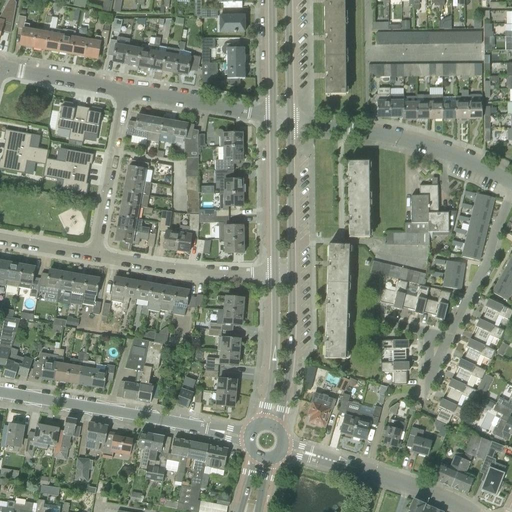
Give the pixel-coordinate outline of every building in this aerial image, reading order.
[(323,0),(324,20),(345,19),(344,0),(323,0)] [(59,12),(61,5),(54,4),(53,10),(59,12)] [(201,19),(215,19),(215,10),(202,10),(202,16),(201,16),(201,19)] [(23,30),(20,46),(34,48),(37,31),(29,30),(30,25),(25,24),(26,18),(19,16),(17,28),(23,30)] [(224,33),(244,33),(244,16),(220,16),(220,25),(224,25),(224,33)] [(451,30),(451,16),(439,22),(439,30),(451,30)] [(114,19),(112,31),(120,33),(122,21),(114,19)] [(324,20),(325,58),(345,57),(345,19),(324,20)] [(410,21),(401,21),(401,30),(410,30),(410,21)] [(50,29),(49,34),(50,34),(47,50),(59,53),(63,31),(62,31),(50,29)] [(63,31),(59,53),(72,55),(75,39),(76,32),(63,30),(62,31),(63,31)] [(50,34),(49,34),(37,31),(34,48),(47,50),(50,34)] [(109,32),(104,32),(102,31),(101,38),(96,37),(95,42),(88,41),(85,57),(97,59),(99,52),(100,46),(106,48),(109,32)] [(126,64),(129,48),(130,40),(118,38),(117,41),(116,46),(116,45),(114,57),(113,62),(126,64)] [(166,54),(165,54),(159,53),(161,39),(156,38),(154,46),(155,46),(151,69),(163,71),(166,54)] [(72,55),(85,57),(88,41),(75,39),(72,55)] [(201,52),(202,64),(209,64),(209,50),(214,50),(214,39),(201,39),(201,52)] [(114,57),(116,45),(116,46),(117,41),(111,40),(108,56),(114,57)] [(142,45),(141,50),(138,67),(151,69),(155,46),(154,46),(150,45),(148,46),(142,45)] [(233,49),(233,45),(227,45),(225,45),(224,46),(223,47),(222,48),(221,50),(222,52),(224,54),(225,55),(226,55),(226,64),(230,64),(245,64),(245,48),(233,49)] [(138,67),(141,50),(129,48),(126,64),(138,67)] [(166,54),(163,71),(175,73),(178,57),(180,51),(180,50),(179,50),(166,48),(165,54),(166,54)] [(190,59),(178,57),(175,73),(188,75),(189,70),(197,71),(199,59),(190,57),(190,59)] [(325,58),(325,95),(346,95),(345,57),(325,58)] [(209,64),(202,64),(202,81),(217,81),(216,64),(209,64)] [(224,79),(224,85),(235,87),(236,87),(237,87),(238,86),(239,86),(239,85),(239,84),(240,84),(240,83),(240,79),(245,79),(245,64),(230,64),(226,64),(227,79),(224,79)] [(368,78),(384,78),(384,66),(368,66),(368,78)] [(391,101),(391,118),(403,118),(403,120),(403,97),(403,95),(391,96),(391,101)] [(443,120),(442,98),(442,95),(429,96),(429,120),(443,120)] [(424,96),(423,103),(417,103),(417,120),(429,120),(429,96),(424,96)] [(468,119),(482,119),(481,96),(468,96),(468,97),(468,119)] [(417,103),(416,103),(416,97),(403,97),(403,120),(417,120),(417,103)] [(455,98),(455,119),(468,119),(468,97),(455,97),(455,98)] [(442,98),(443,120),(455,119),(455,98),(442,98)] [(391,101),(377,101),(377,118),(391,118),(391,101)] [(75,142),(81,110),(72,109),(73,104),(63,102),(58,129),(70,131),(68,141),(69,141),(75,142)] [(81,110),(75,142),(83,143),(85,134),(97,136),(102,109),(92,107),(91,112),(81,110)] [(126,135),(147,139),(150,117),(138,115),(136,123),(129,121),(126,135)] [(160,134),(163,120),(150,117),(147,139),(159,141),(160,134)] [(160,134),(173,136),(175,122),(170,121),(170,119),(169,118),(165,117),(164,118),(164,120),(163,120),(160,134)] [(185,150),(198,150),(198,135),(199,132),(193,131),(194,125),(188,124),(175,122),(173,136),(172,144),(174,144),(175,137),(184,138),(185,150)] [(41,157),(42,149),(30,147),(32,135),(5,130),(3,140),(8,141),(7,151),(41,157)] [(242,134),(223,134),(223,132),(221,130),(219,130),(217,132),(216,134),(218,136),(220,137),(220,147),(242,147),(242,134)] [(216,171),(233,170),(233,165),(239,165),(239,161),(242,161),(242,155),(244,155),(244,148),(242,148),(242,147),(220,147),(218,147),(219,161),(215,161),(215,171),(216,171)] [(87,164),(92,165),(94,155),(67,150),(65,162),(53,160),(51,168),(85,174),(87,164)] [(27,162),(39,164),(41,157),(7,151),(5,160),(0,159),(0,169),(25,174),(27,162)] [(129,167),(126,179),(143,182),(145,170),(147,171),(149,164),(132,161),(131,167),(129,167)] [(368,162),(348,163),(349,200),(369,200),(368,162)] [(51,168),(45,166),(43,177),(63,181),(61,190),(86,194),(88,184),(83,183),(85,174),(51,168)] [(168,168),(157,166),(156,166),(155,172),(168,175),(168,168)] [(224,194),(242,194),(242,180),(240,180),(240,176),(234,176),(234,170),(233,170),(216,171),(216,177),(216,182),(219,182),(219,194),(224,194)] [(143,183),(143,182),(126,179),(124,192),(149,196),(151,184),(149,183),(143,183)] [(419,197),(411,197),(411,223),(428,223),(429,223),(429,214),(438,213),(438,186),(437,186),(437,180),(432,180),(432,186),(419,186),(419,197)] [(124,192),(122,204),(139,207),(145,208),(147,208),(149,196),(124,192)] [(224,207),(242,207),(242,194),(224,194),(224,207)] [(494,198),(477,194),(474,207),(491,211),(494,198)] [(349,238),(369,238),(369,200),(349,200),(349,238)] [(120,216),(136,219),(139,207),(122,204),(120,216)] [(474,207),(471,220),(488,224),(491,211),(474,207)] [(166,231),(164,249),(176,251),(179,233),(171,232),(172,228),(169,228),(172,212),(162,211),(160,227),(167,228),(166,231)] [(457,212),(456,212),(448,212),(448,213),(438,213),(429,214),(429,223),(428,223),(427,233),(428,233),(452,233),(457,212)] [(180,226),(179,233),(176,251),(189,252),(192,235),(191,235),(192,231),(199,231),(199,223),(199,217),(199,215),(190,215),(189,227),(180,226)] [(156,231),(135,226),(136,219),(120,216),(117,229),(134,231),(149,234),(155,236),(156,231)] [(471,220),(468,232),(485,236),(488,224),(471,220)] [(219,240),(226,240),(243,240),(243,227),(229,227),(229,223),(218,223),(219,240)] [(428,234),(428,233),(427,233),(428,223),(411,223),(406,223),(406,234),(410,234),(416,234),(422,234),(428,234)] [(131,251),(134,231),(117,229),(115,241),(122,243),(121,249),(131,251)] [(468,232),(465,245),(482,249),(485,236),(468,232)] [(149,234),(147,247),(154,248),(155,236),(149,234)] [(198,240),(196,253),(202,254),(204,241),(198,240)] [(226,240),(226,254),(243,253),(243,240),(226,240)] [(349,246),(329,245),(327,283),(348,284),(349,246)] [(462,257),(479,261),(482,249),(465,245),(462,257)] [(0,284),(6,286),(10,263),(0,261),(0,284)] [(375,275),(378,263),(372,261),(369,273),(375,275)] [(463,277),(465,264),(447,262),(445,275),(463,277)] [(23,265),(10,263),(6,286),(19,288),(23,265)] [(384,264),(378,263),(375,275),(381,276),(384,264)] [(381,276),(387,278),(390,266),(384,264),(381,276)] [(33,278),(35,268),(23,265),(19,288),(31,290),(30,297),(37,298),(38,292),(40,279),(33,278)] [(387,278),(393,279),(396,267),(390,266),(387,278)] [(396,267),(393,279),(398,280),(399,281),(402,269),(396,267)] [(399,281),(405,282),(408,270),(402,269),(399,281)] [(62,273),(49,270),(49,275),(41,273),(40,279),(38,292),(45,294),(58,295),(59,290),(62,273)] [(408,270),(405,282),(408,283),(410,283),(414,272),(408,270)] [(511,274),(505,270),(499,282),(511,289),(511,274)] [(419,273),(414,272),(410,283),(416,285),(419,273)] [(63,296),(71,297),(72,292),(74,275),(62,273),(59,290),(58,295),(63,296)] [(416,285),(419,286),(422,286),(425,274),(419,273),(416,285)] [(71,297),(83,299),(87,277),(74,275),(72,292),(71,297)] [(445,275),(444,288),(461,290),(463,277),(445,275)] [(94,306),(96,296),(100,279),(87,277),(83,299),(82,304),(94,306)] [(122,297),(124,297),(127,280),(114,278),(111,295),(112,295),(111,301),(121,303),(122,297)] [(129,304),(130,298),(137,299),(140,282),(127,280),(124,297),(122,311),(127,312),(128,304),(129,304)] [(393,308),(401,310),(402,308),(405,295),(408,283),(405,282),(399,281),(398,280),(396,288),(391,287),(392,285),(391,283),(388,283),(386,284),(384,290),(380,288),(380,302),(393,306),(393,308)] [(152,285),(140,282),(137,299),(149,302),(152,285)] [(511,289),(499,282),(492,293),(508,301),(510,298),(511,293),(511,289)] [(326,321),(347,322),(348,284),(327,283),(326,321)] [(160,311),(165,287),(152,285),(149,302),(148,307),(148,310),(160,312),(160,311)] [(414,313),(422,315),(423,313),(426,300),(429,288),(422,286),(419,286),(416,297),(405,295),(402,308),(415,311),(414,313)] [(177,289),(165,287),(160,311),(168,312),(168,310),(173,311),(177,289)] [(185,316),(186,308),(189,291),(177,289),(173,311),(172,314),(185,316)] [(436,319),(444,321),(450,293),(440,291),(437,303),(426,300),(423,313),(436,316),(436,319)] [(243,299),(217,296),(217,302),(226,303),(225,310),(242,312),(243,299)] [(511,310),(488,299),(485,307),(487,308),(481,320),(494,326),(498,316),(509,321),(511,314),(511,310)] [(95,302),(95,306),(93,315),(99,316),(101,303),(95,302)] [(111,305),(104,304),(102,316),(108,317),(109,317),(111,305)] [(241,325),(242,312),(225,310),(218,310),(217,324),(210,324),(209,330),(221,331),(231,332),(232,325),(241,325)] [(0,364),(6,366),(13,344),(20,320),(13,318),(4,317),(0,339),(0,338),(0,364)] [(479,319),(475,327),(478,328),(472,340),(484,346),(489,336),(500,341),(504,331),(494,326),(481,320),(479,319)] [(326,321),(325,359),(345,360),(347,322),(326,321)] [(144,333),(143,337),(155,340),(156,334),(156,333),(151,332),(149,332),(148,333),(144,333)] [(156,334),(155,340),(154,343),(163,344),(166,345),(168,336),(156,334)] [(239,352),(240,340),(223,338),(222,351),(239,352)] [(122,398),(137,401),(139,401),(145,364),(149,342),(134,339),(125,369),(138,372),(135,385),(121,382),(118,392),(123,393),(122,398)] [(470,339),(466,347),(468,348),(463,360),(475,366),(480,356),(491,361),(495,351),(484,346),(472,340),(470,339)] [(393,351),(393,363),(406,363),(406,349),(409,349),(409,341),(381,341),(381,351),(393,351)] [(149,342),(145,364),(152,365),(152,369),(158,370),(160,360),(163,344),(154,343),(149,342)] [(502,343),(497,354),(503,357),(508,346),(502,343)] [(14,380),(15,380),(16,374),(27,378),(33,360),(17,355),(20,346),(13,344),(6,366),(2,378),(14,380)] [(63,365),(64,358),(62,358),(64,351),(59,350),(58,358),(57,364),(54,380),(67,383),(69,366),(68,366),(63,365)] [(218,365),(237,367),(239,352),(222,351),(221,359),(206,358),(205,372),(218,373),(218,365)] [(79,385),(84,354),(79,354),(78,361),(69,359),(68,366),(69,366),(67,383),(79,385)] [(95,370),(94,370),(95,364),(96,363),(95,363),(88,362),(89,355),(84,354),(79,385),(92,387),(95,370)] [(461,359),(457,367),(459,368),(454,380),(472,389),(477,378),(482,381),(484,375),(486,371),(475,366),(463,360),(461,359)] [(44,362),(41,378),(43,378),(42,380),(48,381),(48,379),(54,380),(57,364),(44,362)] [(409,371),(409,363),(406,363),(393,363),(388,363),(381,363),(381,373),(393,373),(393,385),(407,385),(407,371),(409,371)] [(148,385),(151,368),(152,369),(152,365),(145,364),(139,401),(150,403),(151,399),(158,400),(160,387),(148,385)] [(107,366),(106,372),(95,370),(92,387),(104,389),(105,380),(113,381),(115,367),(107,366)] [(176,404),(188,409),(193,394),(187,392),(193,373),(188,371),(176,404)] [(482,381),(478,388),(486,391),(492,378),(484,375),(482,381)] [(341,377),(336,388),(344,392),(349,381),(341,377)] [(235,394),(236,381),(219,379),(218,393),(235,394)] [(451,379),(448,387),(450,388),(444,400),(457,406),(462,395),(472,401),(477,391),(472,389),(454,380),(451,379)] [(385,396),(388,388),(381,386),(379,394),(385,396)] [(511,392),(507,402),(502,400),(500,405),(511,410),(511,392)] [(217,406),(213,406),(212,410),(224,411),(225,407),(234,408),(235,394),(218,393),(217,406)] [(332,410),(335,400),(328,398),(328,396),(323,394),(322,395),(314,393),(310,403),(312,404),(308,415),(311,416),(309,422),(310,423),(311,425),(314,426),(316,425),(324,428),(330,410),(332,410)] [(345,418),(341,433),(353,436),(358,420),(359,413),(346,410),(348,402),(349,398),(344,396),(343,400),(342,400),(338,416),(345,418)] [(442,399),(439,407),(441,408),(435,421),(443,425),(447,427),(452,415),(463,421),(468,411),(457,406),(444,400),(442,399)] [(483,399),(480,407),(490,412),(494,404),(483,399)] [(503,415),(509,418),(511,412),(511,410),(500,405),(496,403),(493,411),(502,416),(503,415)] [(397,404),(390,409),(388,413),(396,415),(399,404),(397,404)] [(371,421),(377,423),(381,408),(375,407),(372,417),(371,421)] [(358,420),(353,436),(365,440),(370,425),(376,426),(377,423),(371,421),(372,417),(359,413),(358,420)] [(475,418),(467,415),(464,422),(472,426),(475,418)] [(74,437),(78,437),(80,427),(76,426),(77,420),(67,418),(64,432),(59,431),(56,446),(55,446),(54,451),(55,451),(54,458),(66,460),(71,437),(74,437)] [(511,419),(509,418),(503,431),(495,427),(492,433),(493,435),(495,436),(505,440),(505,441),(506,441),(508,440),(511,435),(511,419)] [(407,424),(396,421),(390,420),(388,428),(385,427),(382,435),(386,436),(383,444),(396,448),(401,432),(404,433),(407,424)] [(58,431),(60,424),(52,423),(51,425),(45,424),(45,427),(37,425),(36,434),(29,433),(27,440),(24,457),(32,458),(34,447),(47,450),(48,445),(55,446),(56,446),(59,431),(58,431)] [(108,426),(89,423),(84,448),(99,451),(100,444),(104,445),(107,432),(108,426)] [(22,439),(24,427),(10,425),(7,443),(19,445),(18,456),(24,457),(27,440),(22,439)] [(445,435),(449,427),(447,427),(443,425),(439,432),(445,435)] [(406,447),(412,449),(411,452),(427,456),(431,442),(422,439),(424,431),(418,429),(416,437),(409,435),(406,447)] [(133,440),(120,437),(120,435),(119,435),(119,434),(115,434),(114,434),(107,432),(104,445),(105,445),(102,458),(112,460),(113,453),(130,456),(133,440)] [(147,466),(154,435),(141,433),(138,449),(144,450),(141,468),(146,469),(147,466)] [(168,454),(171,438),(154,435),(147,466),(146,469),(144,479),(162,482),(164,469),(165,470),(168,454)] [(451,488),(467,495),(474,478),(465,474),(470,463),(469,462),(471,456),(484,462),(486,455),(489,449),(491,443),(482,439),(472,436),(466,452),(465,452),(462,459),(451,488)] [(190,442),(174,439),(171,455),(168,454),(165,470),(177,473),(174,485),(181,486),(182,482),(185,468),(187,458),(190,442)] [(187,458),(205,461),(208,446),(190,442),(187,458)] [(489,449),(501,454),(504,447),(492,442),(491,443),(489,449)] [(220,471),(224,471),(228,449),(208,446),(205,461),(205,463),(204,467),(199,488),(206,489),(211,469),(220,471)] [(484,462),(479,473),(483,474),(480,481),(484,483),(481,490),(495,495),(497,489),(500,490),(503,483),(500,482),(503,474),(494,471),(495,460),(486,455),(484,462)] [(462,459),(455,456),(450,468),(441,464),(434,481),(451,488),(462,459)] [(90,460),(78,459),(76,481),(88,482),(90,460)] [(11,470),(10,478),(18,480),(19,471),(11,470)] [(48,486),(49,478),(41,477),(40,485),(48,486)] [(130,501),(140,503),(142,494),(132,492),(130,501)] [(229,507),(230,501),(231,499),(218,496),(216,504),(229,507)] [(59,511),(61,508),(44,505),(45,501),(38,500),(37,504),(35,511),(59,511)] [(413,500),(413,501),(408,511),(421,511),(425,505),(413,500)] [(8,502),(7,503),(0,501),(0,511),(13,511),(15,504),(15,503),(8,502)] [(35,511),(37,504),(33,504),(26,502),(25,506),(15,504),(13,511),(35,511)] [(178,503),(177,510),(189,511),(199,511),(200,508),(178,503)]
